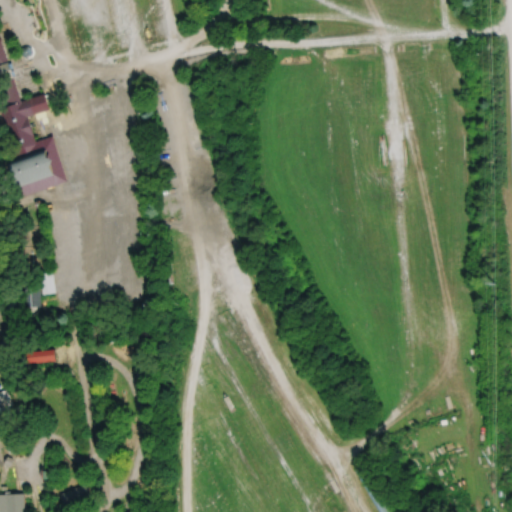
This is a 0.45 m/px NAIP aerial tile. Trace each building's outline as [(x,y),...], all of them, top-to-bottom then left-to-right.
[(0,117),(17,195),(66,184),(56,137),(34,141),(28,116),(35,114),(31,99),(19,102),(4,37),(0,38),(0,117)] [(6,306),(22,306),(22,290),(6,290),(6,306)] [(116,328),(100,328),(101,341),(116,341),(116,328)] [(58,493),(63,508),(92,498),(87,484),(58,493)] [(0,493),(0,511),(26,511),(26,493),(0,493)]
